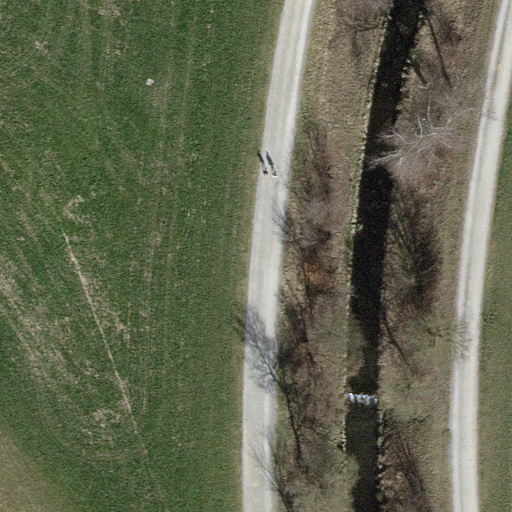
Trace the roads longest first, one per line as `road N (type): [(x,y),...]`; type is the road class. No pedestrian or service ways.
road 1 (track): [(302,0),(268,231),(260,511)]
road 2 (track): [(465,511),(476,234),(511,12)]
